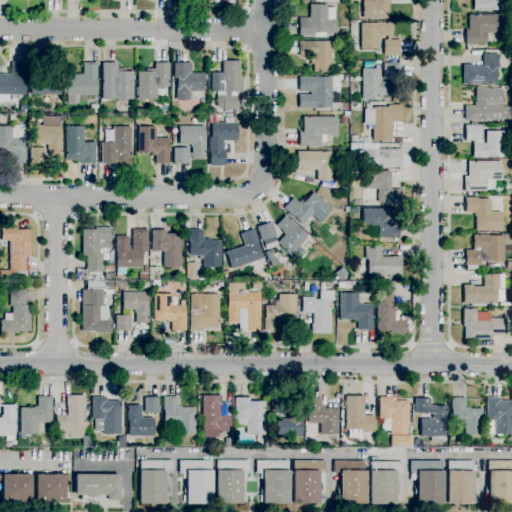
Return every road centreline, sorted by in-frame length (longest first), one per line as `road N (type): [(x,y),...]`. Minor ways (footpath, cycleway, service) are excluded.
road 1 (residential): [(511,365),(0,363)]
road 2 (residential): [(432,0),(434,365)]
road 3 (residential): [(0,28),(266,31)]
road 4 (residential): [(0,194),(234,197),(257,187)]
road 5 (residential): [(266,0),(265,164),(257,187)]
road 6 (residential): [(57,194),(58,364)]
